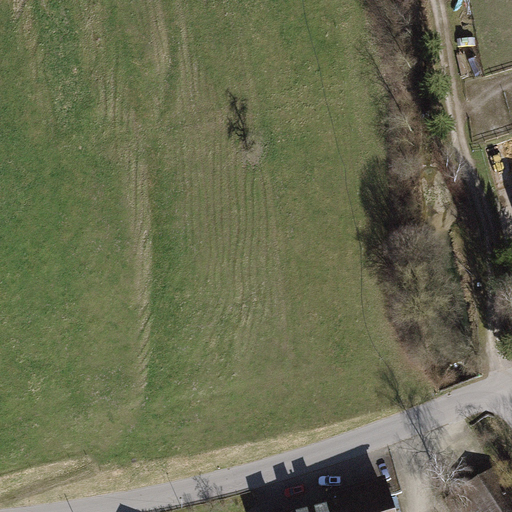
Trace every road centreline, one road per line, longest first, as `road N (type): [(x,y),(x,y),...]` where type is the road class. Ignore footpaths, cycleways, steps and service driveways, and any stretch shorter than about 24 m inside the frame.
road 1 (tertiary): [(74,511),(215,486),(509,386)]
road 2 (unknown): [(509,386),(470,212),(441,0)]
